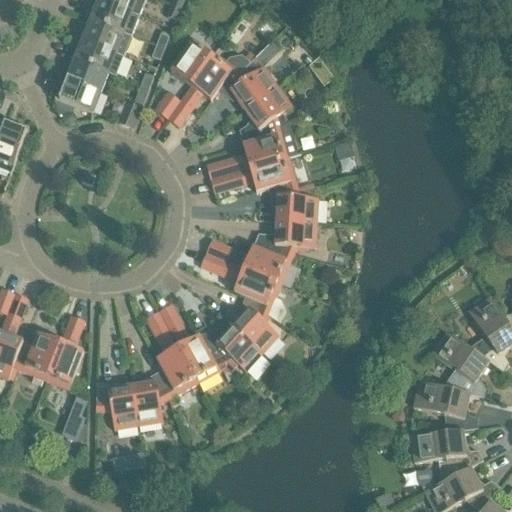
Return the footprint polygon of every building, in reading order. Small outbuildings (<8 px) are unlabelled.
[(147,0),(100,0),(99,3),(140,19),(147,0)] [(186,0),(184,0),(176,0),(173,9),(181,12),(186,0)] [(87,21),(132,39),(140,19),(99,3),(97,8),(92,7),(87,21)] [(169,20),(177,23),(181,12),(173,9),(169,20)] [(132,39),(87,21),(81,36),(85,38),(83,43),(124,59),(132,39)] [(170,40),(162,37),(157,49),(165,52),(170,40)] [(109,76),(116,79),(124,59),(83,43),(81,49),(77,47),(71,62),(109,76)] [(195,43),(171,76),(191,90),(214,57),(195,43)] [(158,72),(161,63),(165,52),(157,49),(152,60),(151,64),(138,59),(132,61),(158,72)] [(250,55),(244,61),(251,66),(256,61),(250,55)] [(211,105),(218,95),(234,71),(241,76),(251,66),(244,61),(241,60),(229,60),(226,65),(214,57),(191,90),(180,105),(167,123),(180,132),(200,103),(196,100),(199,96),(211,105)] [(316,63),(309,69),(317,79),(323,74),(327,72),(320,60),(316,63)] [(228,102),(233,98),(244,114),(278,90),(264,70),(263,71),(256,61),(251,66),(241,76),(234,71),(218,95),(228,102)] [(68,83),(101,96),(109,76),(71,62),(65,76),(70,78),(68,83)] [(154,80),(146,77),(141,89),(150,92),(154,80)] [(75,110),(93,118),(101,96),(68,83),(66,89),(61,87),(55,103),(59,104),(75,110)] [(136,101),(145,104),(150,92),(141,89),(136,101)] [(288,126),(284,117),(293,110),(278,90),(244,114),(252,125),(240,133),(245,148),(254,145),(282,137),(280,130),(288,126)] [(156,115),(167,123),(180,105),(169,97),(156,115)] [(59,104),(56,113),(66,117),(69,115),(72,117),(75,110),(59,104)] [(119,127),(134,133),(142,112),(127,107),(119,127)] [(64,118),(63,123),(65,127),(70,129),(74,126),(76,122),(74,117),(72,117),(69,115),(66,117),(64,118)] [(15,169),(29,132),(14,126),(12,130),(6,128),(0,144),(0,172),(12,177),(15,169)] [(207,170),(211,184),(289,161),(289,160),(298,157),(289,126),(288,126),(280,130),(282,137),(254,145),(245,148),(243,149),(247,163),(242,164),(241,160),(207,170)] [(253,182),(257,196),(268,193),(296,185),(289,161),(211,184),(215,198),(249,188),(248,184),(253,182)] [(81,185),(92,189),(96,179),(85,175),(81,185)] [(319,202),(301,201),(296,185),(268,193),(271,205),(278,205),(276,226),(317,228),(319,202)] [(269,244),(265,255),(291,266),(298,250),(316,251),(317,228),(276,226),(275,244),(269,244)] [(233,253),(212,244),(206,258),(227,267),(233,253)] [(265,255),(253,250),(244,274),(281,289),(291,266),(265,255)] [(244,274),(227,267),(206,258),(201,271),(234,284),(235,280),(240,282),(234,296),(245,301),(272,313),(269,319),(280,327),(287,317),(282,305),(276,303),(281,289),(244,274)] [(0,315),(7,319),(15,298),(2,293),(0,298),(0,315)] [(21,324),(29,304),(15,298),(7,319),(1,336),(0,337),(0,379),(9,383),(13,372),(24,345),(14,341),(21,324)] [(241,311),(246,316),(232,331),(262,358),(279,339),(266,327),(269,319),(272,313),(245,301),(241,311)] [(490,301),(469,316),(486,339),(469,352),(490,366),(503,375),(509,366),(502,357),(511,349),(511,332),(503,320),(490,301)] [(189,340),(172,309),(159,316),(198,387),(219,376),(200,340),(187,347),(185,342),(189,340)] [(169,356),(157,363),(162,374),(177,399),(198,387),(159,316),(146,323),(163,354),(167,352),(169,356)] [(511,317),(503,320),(511,332),(511,317)] [(77,346),(85,326),(72,320),(64,341),(77,346)] [(200,340),(219,376),(229,370),(237,381),(244,374),(246,376),(262,358),(232,331),(224,340),(215,332),(200,340)] [(447,336),(432,358),(455,373),(443,391),(470,398),(484,401),(487,391),(477,384),(490,366),(469,352),(447,336)] [(46,385),(61,347),(38,338),(34,349),(24,345),(13,372),(19,374),(46,385)] [(61,347),(46,385),(70,394),(84,356),(61,347)] [(228,372),(223,375),(229,385),(234,382),(228,372)] [(168,404),(177,399),(162,374),(151,380),(152,387),(132,390),(138,430),(163,426),(160,408),(168,404)] [(445,419),(447,436),(463,434),(478,433),(477,422),(465,419),(470,398),(443,391),(420,385),(413,411),(445,419)] [(96,416),(112,416),(115,434),(138,430),(132,390),(113,393),(112,387),(97,387),(96,416)] [(265,402),(256,409),(264,419),(272,412),(265,402)] [(82,428),(76,443),(87,448),(87,430),(82,428)] [(439,472),(441,484),(470,471),(483,464),(478,454),(466,456),(463,434),(447,436),(411,441),(414,467),(446,462),(447,471),(439,472)] [(484,511),(490,505),(500,491),(491,485),(479,490),(470,471),(441,484),(423,493),(431,511),(443,511),(463,502),(475,511),(484,511)]
